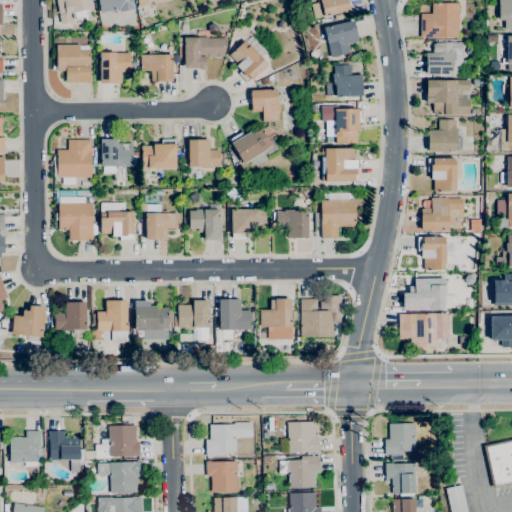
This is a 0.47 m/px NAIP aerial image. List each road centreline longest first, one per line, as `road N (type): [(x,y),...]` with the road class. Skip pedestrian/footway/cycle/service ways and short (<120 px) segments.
road 1 (residential): [(35,0),(35,271),(375,268)]
road 2 (residential): [(357,511),(355,356),(395,139),(380,0)]
road 3 (residential): [(38,111),(213,101)]
road 4 (residential): [(170,387),(173,511)]
